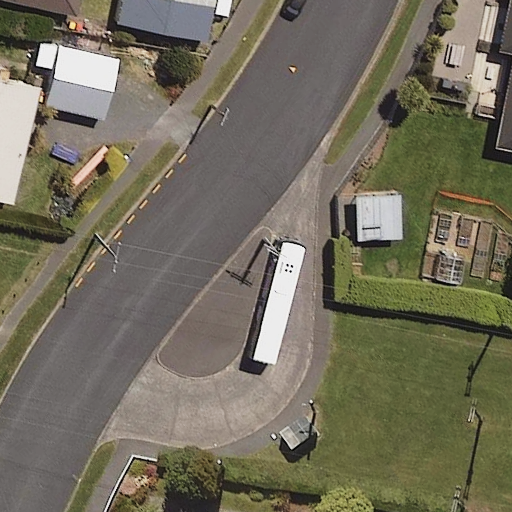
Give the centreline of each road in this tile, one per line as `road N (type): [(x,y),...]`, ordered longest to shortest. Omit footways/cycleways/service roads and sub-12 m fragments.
road 1 (residential): [(313,57),(291,283),(271,359),(231,406),(185,407),(82,383)]
road 2 (residential): [(313,57),(82,383)]
road 3 (residential): [(82,383),(10,511)]
